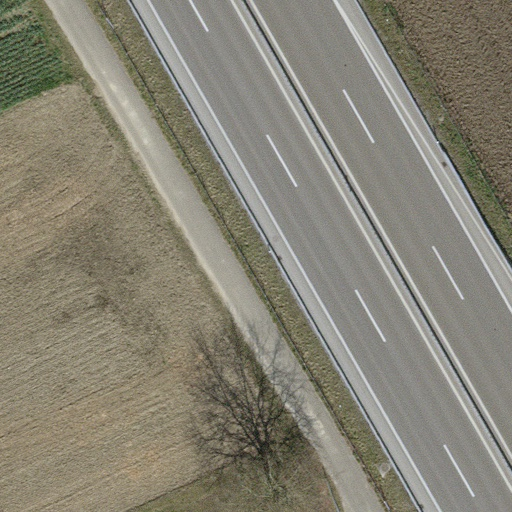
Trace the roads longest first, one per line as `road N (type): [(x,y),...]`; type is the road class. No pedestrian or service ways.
road 1 (motorway): [(190,0),(483,511)]
road 2 (motorway): [(511,377),(295,0)]
